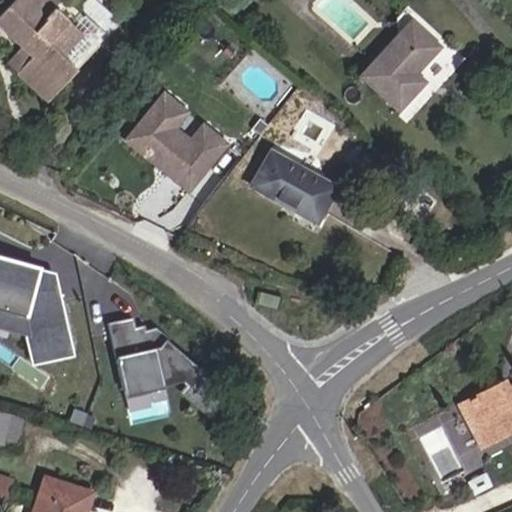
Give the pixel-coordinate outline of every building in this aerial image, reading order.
[(55,0),(7,0),(0,8),(0,24),(17,40),(1,58),(45,99),(74,68),(59,54),(80,31),(51,5),(56,0),(55,0)] [(424,33),(375,90),(413,123),(441,91),(430,81),(451,57),(424,33)] [(224,150),(201,130),(188,145),(181,145),(173,138),(173,131),(186,117),(164,96),(124,141),(146,161),(153,161),(161,168),(161,175),(184,195),(224,150)] [(270,156),(250,187),(317,228),(336,198),(270,156)] [(54,282),(33,276),(36,267),(0,257),(0,309),(22,315),(32,359),(69,350),(54,282)] [(275,298),(258,289),(252,300),(270,309),(275,298)] [(195,369),(162,340),(164,338),(150,326),(131,331),(128,319),(103,325),(117,389),(142,383),(143,388),(177,381),(181,385),(177,390),(204,414),(225,390),(197,366),(195,369)] [(511,389),(508,382),(476,401),(500,443),(511,436),(511,389)] [(500,443),(476,401),(466,407),(490,449),(500,443)] [(17,417),(0,411),(0,447),(7,450),(17,417)] [(0,499),(10,503),(15,487),(0,482),(0,499)] [(40,511),(79,511),(85,494),(48,483),(40,511)]
